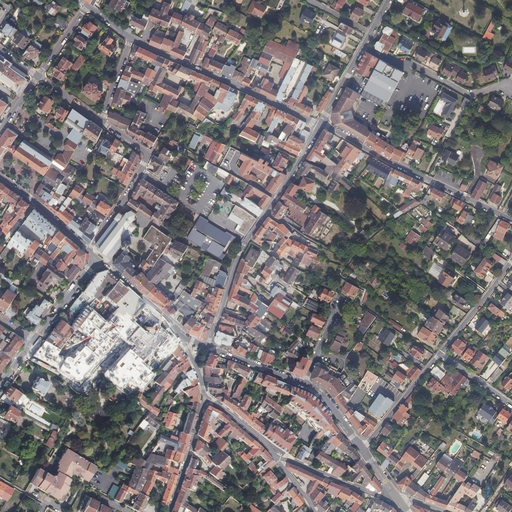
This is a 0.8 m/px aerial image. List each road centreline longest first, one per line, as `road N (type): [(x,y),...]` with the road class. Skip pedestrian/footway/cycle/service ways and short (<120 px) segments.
road 1 (residential): [(207,347),(242,244),(320,125)]
road 2 (residential): [(322,121),(511,221)]
road 3 (residential): [(131,38),(320,125)]
road 4 (residential): [(364,46),(471,95),(493,88)]
road 5 (residential): [(397,499),(275,456)]
road 6 (residential): [(438,355),(362,449)]
road 7 (residential): [(511,259),(438,355)]
road 8 (residential): [(204,397),(166,511)]
